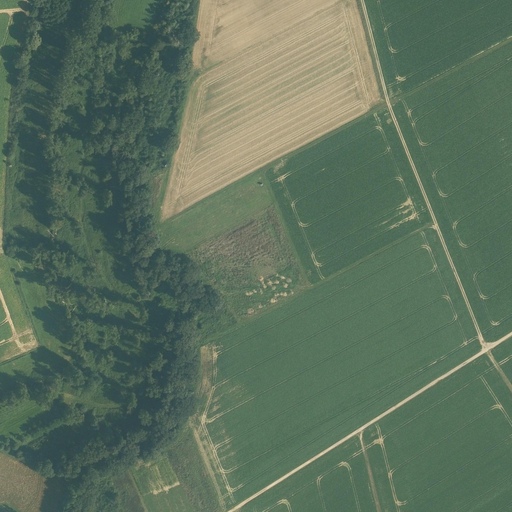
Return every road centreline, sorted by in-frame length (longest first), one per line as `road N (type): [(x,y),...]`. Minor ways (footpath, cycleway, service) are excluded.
road 1 (track): [(108,464),(156,449),(182,425),(197,385),(197,346),(236,327),(184,253),(164,252),(148,185),(147,168),(169,163),(197,0)]
road 2 (track): [(511,39),(155,227)]
road 3 (track): [(0,364),(38,348),(4,247),(11,98),(31,0)]
road 4 (track): [(485,350),(388,103),(362,0)]
road 5 (track): [(230,511),(485,350)]
road 6 (track): [(262,171),(309,289),(236,327)]
road 7 (track): [(435,223),(309,289)]
